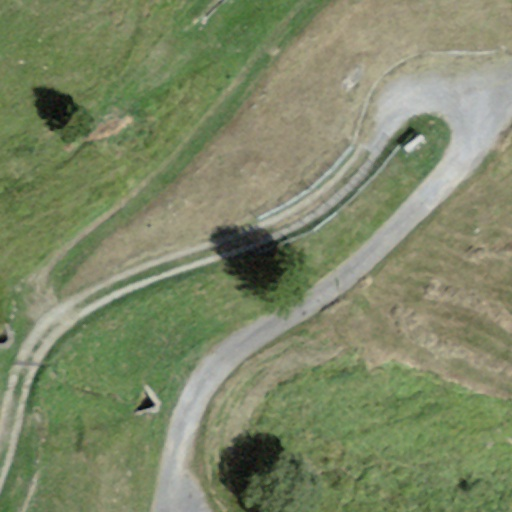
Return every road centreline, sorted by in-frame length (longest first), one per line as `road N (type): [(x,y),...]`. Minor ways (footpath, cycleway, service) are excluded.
road 1 (track): [(504,110),(467,91),(411,96),(344,181),(308,210),(265,234),(106,289),(62,321),(27,372),(0,474)]
road 2 (unclassified): [(166,511),(178,449),(206,375),(345,277),(511,101)]
